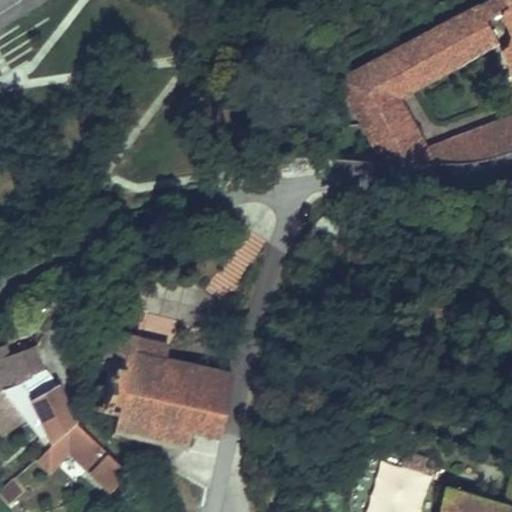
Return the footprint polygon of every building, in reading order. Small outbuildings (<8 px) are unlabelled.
[(505,151),(511,149),(511,116),(491,124),(424,148),(409,119),(396,94),(432,74),(463,56),(495,39),(486,19),(503,12),(511,29),(511,43),(503,48),(509,60),(511,67),(511,0),(489,0),(336,79),(379,163),(406,163),(439,162),(460,160),(481,156),(505,151)] [(232,374),(162,358),(132,352),(134,340),(105,334),(101,358),(98,357),(97,363),(105,364),(102,379),(95,378),(93,385),(101,387),(99,401),(91,400),(90,406),(113,411),(108,434),(113,435),(114,429),(181,443),(180,449),(185,450),(190,429),(218,434),(232,374)] [(164,347),(134,340),(132,352),(162,358),(164,347)] [(41,364),(34,347),(3,356),(0,348),(0,384),(2,388),(20,381),(43,372),(39,367),(41,364)] [(74,423),(43,372),(20,381),(45,431),(36,440),(41,447),(56,436),(74,423)] [(29,418),(23,422),(36,440),(45,431),(20,381),(2,388),(29,418)] [(0,423),(6,433),(23,422),(29,418),(2,388),(0,384),(0,423)] [(127,473),(74,423),(56,436),(111,490),(127,473)] [(401,451),(396,469),(417,476),(423,458),(401,451)] [(443,489),(437,511),(511,511),(511,474),(504,505),(477,498),(479,493),(473,491),(471,497),(443,489)] [(0,494),(4,502),(21,492),(12,477),(0,483),(0,494)] [(58,496),(61,506),(73,503),(71,493),(58,496)]
